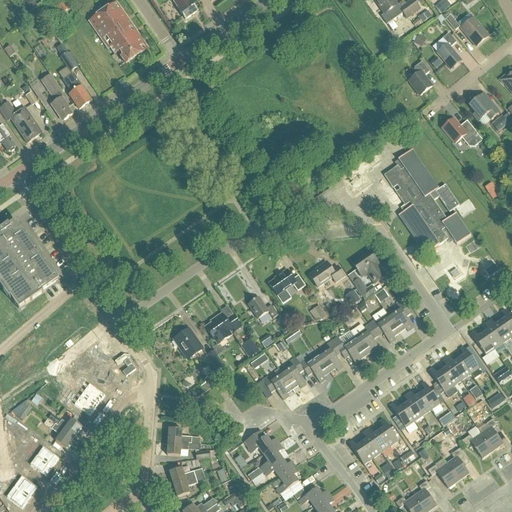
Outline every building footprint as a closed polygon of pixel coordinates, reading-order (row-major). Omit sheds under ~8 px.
[(31,0),(26,4),(30,10),(36,6),(32,0),(31,0)] [(68,10),(61,0),(54,5),(61,15),(68,10)] [(179,12),(185,21),(197,13),(191,4),(188,0),(175,0),(173,2),(179,11),(179,12)] [(392,0),(391,0),(373,0),(384,16),(398,7),(392,0)] [(442,0),(436,6),(442,13),(450,6),(444,0),(442,0)] [(413,1),(400,10),(407,20),(420,11),(413,1)] [(121,58),(125,66),(148,50),(116,3),(89,23),(108,51),(110,49),(115,56),(118,54),(121,58)] [(446,21),(455,32),(460,28),(450,17),(446,21)] [(415,24),(418,28),(425,24),(422,19),(415,24)] [(489,38),(474,19),(461,30),(476,48),(489,38)] [(448,46),(437,55),(451,71),(462,62),(451,49),(457,43),(449,34),(443,40),(448,46)] [(414,44),(420,48),(424,40),(418,37),(414,44)] [(406,56),(413,57),(414,46),(407,45),(406,56)] [(60,60),(71,75),(79,69),(69,54),(60,60)] [(409,82),(420,97),(432,88),(424,77),(430,73),(422,63),(415,69),(414,72),(417,76),(409,82)] [(503,86),(504,85),(511,94),(511,72),(506,78),(505,77),(499,81),(503,86)] [(72,95),(69,97),(79,111),(92,102),(74,76),(64,83),(72,95)] [(50,77),(41,83),(51,99),(53,98),(59,94),(60,93),(50,77)] [(26,97),(33,107),(39,103),(32,93),(26,97)] [(56,103),(50,107),(57,117),(59,116),(63,123),(72,116),(68,110),(69,109),(59,94),(53,98),(56,103)] [(476,114),(473,116),(479,123),(487,116),(490,121),(499,114),(491,104),(487,108),(479,99),(475,102),(474,102),(472,102),(471,103),(471,104),(471,106),(470,107),(476,114)] [(11,121),(27,146),(42,135),(25,110),(16,116),(9,105),(0,110),(0,111),(8,123),(11,121)] [(503,118),(497,124),(494,127),(498,133),(500,131),(503,134),(509,129),(506,126),(508,125),(503,118)] [(477,135),(467,122),(460,128),(454,120),(442,130),(455,146),(462,139),(469,148),(474,148),(482,142),(477,135)] [(2,144),(9,153),(17,148),(10,138),(12,137),(3,125),(2,126),(0,123),(0,144),(0,145),(2,144)] [(400,165),(383,177),(395,194),(399,200),(406,211),(397,217),(398,218),(424,256),(438,247),(450,239),(456,247),(470,237),(457,218),(455,215),(447,221),(434,202),(439,199),(449,214),(455,210),(456,210),(459,207),(445,187),(435,194),(435,193),(438,191),(438,190),(412,151),(397,161),(400,165)] [(11,298),(20,310),(21,310),(19,307),(24,304),(25,307),(45,293),(44,291),(57,282),(18,225),(12,229),(10,225),(0,231),(0,284),(11,301),(12,301),(10,299),(11,298)] [(362,279),(367,275),(375,286),(386,278),(374,261),(375,260),(370,252),(352,265),(362,279)] [(321,269),(309,277),(318,290),(332,280),(336,285),(345,278),(338,268),(332,271),(327,263),(320,268),(321,269)] [(274,280),(275,281),(269,285),(277,297),(293,286),(297,293),(305,288),(298,277),(293,281),(287,271),(274,280)] [(355,286),(353,287),(363,303),(377,293),(373,286),(368,289),(361,279),(359,280),(354,273),(349,277),(355,286)] [(271,307),(266,310),(259,299),(248,306),(258,321),(269,314),(273,320),(278,317),(271,307)] [(398,309),(387,317),(399,335),(405,330),(408,333),(413,330),(406,318),(410,315),(400,301),(395,305),(398,309)] [(321,306),(311,313),(317,323),(327,317),(321,306)] [(342,316),(347,323),(360,313),(355,307),(342,316)] [(386,307),(375,314),(378,320),(390,313),(386,307)] [(500,323),(511,339),(511,338),(511,321),(505,311),(501,314),(505,320),(500,323)] [(241,328),(234,317),(227,322),(222,315),(216,320),(217,321),(206,329),(215,342),(228,333),(230,336),(241,328)] [(374,322),(369,326),(377,338),(383,334),(390,346),(396,342),(393,338),(399,335),(387,317),(376,324),(374,322)] [(487,323),(503,345),(511,339),(500,323),(495,327),(491,321),(487,323)] [(483,335),(494,351),(503,345),(487,323),(484,326),(488,331),(483,335)] [(365,332),(354,339),(366,358),(373,353),(375,356),(380,353),(373,341),(377,338),(369,326),(363,329),(365,332)] [(197,345),(188,332),(174,342),(188,361),(203,351),(199,344),(197,345)] [(470,336),(485,357),(494,351),(483,335),(478,338),(474,333),(470,336)] [(292,342),(288,337),(284,340),(287,345),(292,342)] [(261,352),(254,339),(241,347),(249,359),(261,352)] [(341,345),(336,348),(340,355),(344,361),(350,357),(357,369),(363,365),(361,362),(366,358),(354,339),(343,347),(341,345)] [(277,347),(283,354),(288,350),(283,343),(277,347)] [(328,349),(317,357),(329,375),(336,370),(338,373),(343,369),(336,358),(340,355),(336,348),(332,343),(327,346),(328,349)] [(100,344),(90,351),(94,356),(104,349),(100,344)] [(459,360),(470,376),(479,370),(463,349),(460,351),(464,357),(459,360)] [(218,373),(226,368),(215,352),(207,357),(218,373)] [(305,362),(299,366),(304,372),(308,378),(313,374),(320,385),(326,381),(324,378),(329,375),(317,357),(306,364),(305,362)] [(446,361),(461,382),(470,376),(459,360),(454,364),(450,358),(446,361)] [(280,373),(293,391),(299,387),(301,390),(307,386),(299,376),(304,372),(299,366),(295,360),(290,363),(291,366),(280,373)] [(251,365),(256,371),(262,367),(257,361),(251,365)] [(442,372),(453,388),(461,382),(446,361),(443,363),(447,369),(442,372)] [(72,381),(80,371),(73,366),(66,376),(72,381)] [(506,369),(494,378),(499,385),(511,377),(506,369)] [(443,393),(444,394),(453,388),(442,372),(437,376),(433,370),(429,373),(436,383),(443,393)] [(276,391),(284,402),(289,398),(287,395),(293,391),(280,373),(269,381),(268,379),(262,383),(271,395),(276,391)] [(141,390),(149,400),(165,389),(158,379),(141,390)] [(436,383),(432,386),(436,391),(439,396),(443,393),(436,383)] [(420,396),(431,412),(440,406),(439,404),(432,394),(425,384),(421,386),(425,392),(420,396)] [(82,396),(98,408),(105,397),(89,386),(82,396)] [(172,400),(165,389),(149,400),(156,411),(172,400)] [(432,394),(439,404),(443,402),(436,391),(432,394)] [(407,396),(422,418),(431,412),(420,396),(415,399),(411,393),(407,396)] [(462,400),(469,410),(477,405),(470,395),(462,400)] [(90,418),(98,408),(82,396),(74,407),(90,418)] [(402,407),(414,424),(422,418),(407,396),(403,398),(407,404),(402,407)] [(31,404),(36,407),(39,402),(34,398),(31,404)] [(489,403),(488,404),(492,411),(500,405),(495,399),(489,403)] [(463,404),(456,409),(459,414),(466,409),(463,404)] [(390,408),(405,430),(414,424),(402,407),(398,411),(394,405),(390,408)] [(439,422),(443,428),(455,420),(451,414),(439,422)] [(58,428),(64,432),(74,439),(82,428),(71,421),(68,426),(62,421),(61,422),(51,415),(48,420),(58,428)] [(54,433),(58,428),(48,420),(44,425),(54,433)] [(480,436),(493,453),(503,446),(492,430),(497,426),(493,420),(485,426),(488,430),(480,436)] [(378,433),(389,449),(398,442),(383,421),(379,423),(383,429),(378,433)] [(474,438),(482,433),(478,426),(470,431),(474,438)] [(423,431),(427,436),(432,433),(428,427),(423,431)] [(447,429),(442,432),(445,438),(451,434),(447,429)] [(366,433),(381,455),(389,449),(378,433),(373,436),(369,430),(366,433)] [(170,431),(169,445),(201,447),(202,440),(184,439),(184,432),(170,431)] [(56,442),(66,450),(74,439),(64,432),(56,442)] [(259,450),(264,456),(280,445),(276,440),(271,444),(267,439),(267,437),(265,439),(261,433),(245,444),(249,450),(248,450),(251,455),(259,450)] [(361,445),(372,461),(381,455),(366,433),(362,435),(366,441),(361,445)] [(471,444),(482,460),(493,453),(480,436),(473,441),(470,437),(462,442),(466,448),(471,444)] [(348,445),(364,467),(372,461),(361,445),(356,448),(352,442),(348,445)] [(168,458),(183,459),(183,452),(189,453),(189,451),(204,452),(204,447),(201,447),(169,445),(168,458)] [(260,469),(264,473),(282,461),(278,454),(283,451),(280,445),(264,456),(268,463),(260,469)] [(43,449),(37,458),(52,469),(59,460),(43,449)] [(446,466),(459,483),(469,475),(458,460),(463,456),(459,450),(451,456),(454,460),(446,466)] [(195,455),(195,462),(210,460),(209,453),(195,455)] [(400,461),(404,467),(405,467),(416,460),(411,453),(400,461)] [(234,460),(242,471),(248,466),(241,456),(234,460)] [(46,479),(52,469),(37,458),(30,467),(46,479)] [(275,473),(279,479),(296,468),(292,463),(287,467),(282,461),(264,473),(267,478),(275,473)] [(437,474),(448,490),(459,483),(446,466),(439,471),(436,467),(428,472),(432,478),(437,474)] [(188,468),(169,474),(173,487),(191,481),(188,468)] [(276,492),(280,496),(281,496),(298,483),(298,482),(297,482),(294,477),(299,474),(296,468),(279,479),(284,486),(276,492)] [(396,477),(394,474),(390,469),(384,473),(389,481),(396,477)] [(262,476),(252,483),(255,488),(265,481),(262,476)] [(384,481),(381,477),(375,481),(378,486),(384,481)] [(22,478),(14,489),(30,500),(38,490),(22,478)] [(191,481),(173,487),(177,499),(195,493),(191,481)] [(294,496),(302,490),(303,490),(298,483),(281,496),(285,502),(294,496)] [(414,498),(424,511),(430,511),(437,508),(426,492),(431,488),(427,483),(419,488),(422,492),(414,498)] [(22,511),(30,500),(14,489),(6,499),(22,511)] [(306,495),(302,490),(294,496),(297,501),(306,495)] [(310,502),(314,509),(330,497),(327,492),(321,496),(318,491),(317,490),(298,503),(302,507),(310,502)] [(239,494),(223,504),(226,507),(234,502),(240,510),(246,506),(239,494)] [(332,511),(329,507),(334,503),(330,497),(314,509),(316,511),(332,511)] [(405,506),(408,511),(424,511),(414,498),(406,503),(403,499),(395,504),(399,510),(405,506)] [(185,511),(208,511),(216,507),(213,501),(203,508),(201,506),(195,510),(193,507),(185,511)]
